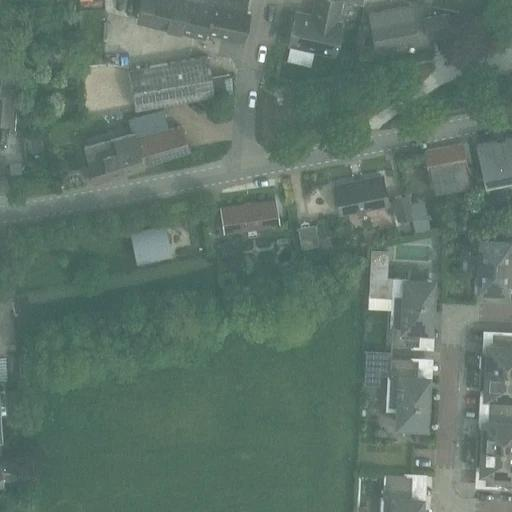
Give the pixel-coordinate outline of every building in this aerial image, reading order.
[(242,42),(248,14),(244,13),(246,0),(139,0),(135,21),(204,37),(205,33),(242,42)] [(296,12),(289,44),(333,54),(341,22),(336,21),(340,0),(314,0),(312,15),(296,12)] [(416,39),(410,6),(368,13),(374,47),(416,39)] [(451,33),(448,14),(424,18),(427,38),(451,33)] [(14,41),(0,38),(0,55),(11,58),(14,41)] [(207,56),(129,69),(135,108),(213,95),(207,56)] [(0,95),(0,109),(1,110),(0,126),(2,126),(10,127),(12,127),(13,114),(14,97),(0,95)] [(10,127),(10,131),(21,132),(17,97),(14,97),(13,114),(12,127),(10,127)] [(181,124),(154,132),(137,138),(134,130),(82,146),(94,183),(190,153),(181,124)] [(511,137),(511,136),(504,138),(504,140),(496,141),(496,139),(476,143),(484,180),(511,174),(511,137)] [(424,151),(428,173),(429,173),(432,191),(469,184),(465,166),(460,143),(424,151)] [(333,187),(339,214),(387,204),(382,176),(333,187)] [(508,206),(504,192),(485,196),(488,211),(508,206)] [(394,198),(398,220),(410,218),(406,195),(394,198)] [(277,224),(274,200),(220,208),(223,232),(277,224)] [(413,217),(411,218),(414,234),(430,231),(427,214),(426,215),(413,217)] [(165,224),(143,228),(130,232),(131,239),(137,262),(172,255),(165,224)] [(315,224),(297,227),(301,248),(318,245),(315,224)] [(508,239),(481,238),(479,275),(475,275),(474,291),(490,292),(490,287),(505,288),(506,283),(511,283),(511,244),(508,245),(508,239)] [(234,255),(232,241),(219,244),(225,273),(235,271),(232,255),(234,255)] [(370,285),(369,296),(393,296),(391,318),(391,327),(390,345),(419,347),(420,329),(429,329),(430,313),(432,281),(405,279),(405,277),(393,276),(388,276),(388,249),(371,248),(370,285)] [(280,265),(282,279),(297,277),(294,263),(280,265)] [(480,352),(479,370),(511,371),(511,332),(491,332),(490,344),(486,344),(486,352),(480,352)] [(365,350),(364,373),(379,374),(388,374),(389,357),(390,357),(391,351),(365,350)] [(390,357),(389,357),(388,374),(387,407),(398,408),(397,424),(424,425),(427,377),(418,376),(418,359),(390,357)] [(488,396),(487,408),(511,409),(511,371),(479,370),(478,388),(484,388),(484,396),(488,396)] [(476,428),(475,446),(511,447),(511,409),(487,408),(486,420),(482,420),(482,428),(476,428)] [(511,486),(511,447),(475,446),(474,464),(480,464),(480,472),(484,472),(483,485),(511,486)] [(26,457),(2,459),(2,457),(0,457),(0,486),(4,486),(3,471),(27,470),(26,457)] [(413,474),(383,473),(381,511),(419,511),(420,499),(411,498),(413,474)]
